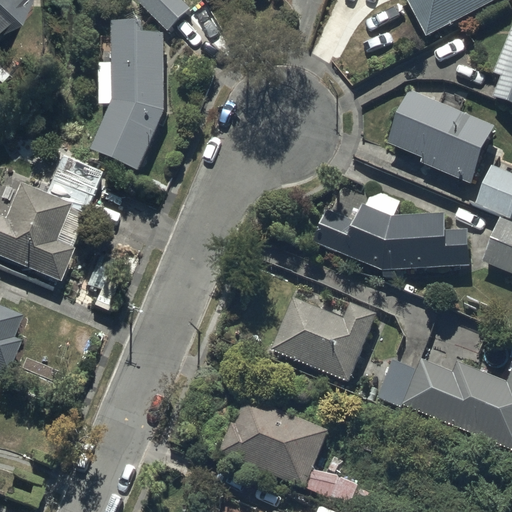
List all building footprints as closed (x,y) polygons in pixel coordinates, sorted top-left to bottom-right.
[(0,0),(0,38),(35,0),(0,0)] [(181,0),(136,0),(166,31),(190,8),(181,0)] [(407,0),(426,36),(494,0),(407,0)] [(99,103),(110,103),(89,147),(136,168),(163,110),(163,33),(142,33),(142,20),(111,19),(111,63),(99,63),(99,103)] [(494,96),(511,103),(511,27),(494,72),(502,76),(494,96)] [(497,127),(411,92),(389,144),(423,158),(421,163),(473,185),(497,127)] [(87,208),(103,170),(62,154),(47,191),(87,208)] [(511,210),(511,173),(491,164),(474,203),(508,218),(511,210)] [(0,254),(60,280),(74,246),(58,239),(61,232),(74,238),(87,208),(47,191),(22,181),(7,216),(0,212),(0,254)] [(396,280),(396,271),(471,267),(469,231),(446,232),(445,214),(393,215),(399,200),(382,193),(369,197),(366,205),(363,203),(356,219),(340,211),(338,215),(328,210),(313,244),(375,273),(383,273),(383,279),(396,280)] [(511,222),(500,217),(482,261),(511,273),(511,222)] [(0,373),(8,377),(22,344),(15,341),(24,319),(0,308),(0,280),(1,279),(0,278),(0,373)] [(293,298),(272,350),(350,382),(378,315),(350,303),(343,319),(293,298)] [(402,408),(402,406),(511,450),(511,368),(506,383),(457,363),(453,372),(422,359),(417,370),(393,361),(378,398),(402,408)] [(230,422),(218,451),(328,496),(327,499),(350,508),(360,484),(313,465),(328,429),(246,396),(235,424),(230,422)] [(372,427),(364,451),(396,463),(405,440),(372,427)] [(434,459),(407,449),(401,465),(406,467),(403,475),(414,479),(416,473),(427,477),(434,459)]
